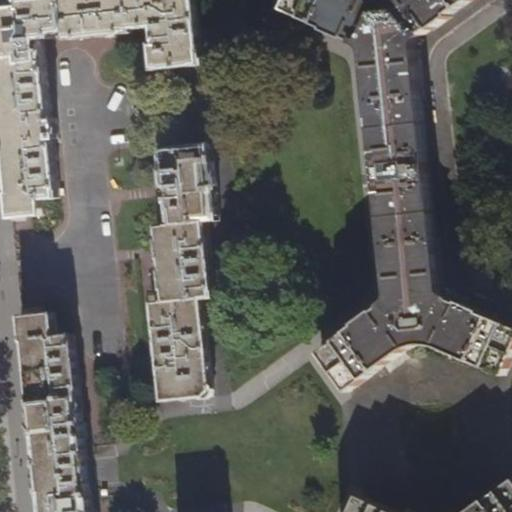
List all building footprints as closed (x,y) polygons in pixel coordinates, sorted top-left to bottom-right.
[(10,189),(13,219),(45,216),(43,200),(60,198),(57,160),(56,148),(55,148),(55,139),(59,139),(57,118),(52,118),(51,110),(52,110),(51,97),(50,97),(45,49),(46,49),(45,38),(68,36),(68,40),(106,36),(118,35),(118,34),(134,33),(134,29),(154,27),(155,38),(156,38),(157,43),(152,44),(154,70),(204,65),(197,0),(20,0),(0,25),(0,96),(2,111),(10,189)] [(421,38),(425,35),(432,29),(433,31),(453,16),(452,15),(471,0),(289,0),(286,9),(327,28),(327,30),(358,44),(359,43),(368,53),(369,58),(367,58),(372,104),(374,103),(377,133),(389,244),(387,245),(389,262),(393,292),(395,292),(395,299),(393,302),(390,306),(388,307),(388,306),(359,326),(360,327),(353,332),(322,355),(350,393),(409,352),(418,348),(422,347),(432,346),(441,348),(508,376),(511,366),(511,325),(486,314),(486,312),(454,299),(452,300),(448,298),(446,295),(443,291),(443,286),(445,286),(440,240),(438,240),(423,99),(424,98),(419,53),(417,53),(417,49),(418,42),(421,38)] [(168,198),(170,224),(209,222),(221,221),(213,143),(163,148),(167,186),(166,186),(167,198),(168,198)] [(164,272),(167,302),(204,300),(217,298),(209,222),(170,224),(159,226),(162,257),(161,257),(162,272),(164,272)] [(204,300),(167,302),(154,303),(160,354),(159,355),(160,367),(161,366),(164,402),(214,397),(204,300)] [(94,511),(94,507),(93,507),(91,488),(92,488),(90,471),(89,454),(88,454),(86,435),(87,434),(86,423),(85,423),(80,383),(81,383),(80,370),(79,370),(75,332),(58,334),(55,311),(43,313),(43,310),(25,312),(26,316),(23,316),(26,345),(35,420),(40,476),(42,493),(44,511),(94,511)] [(480,505),(469,511),(402,511),(360,496),(353,511),(511,511),(511,483),(481,506),(480,505)]
